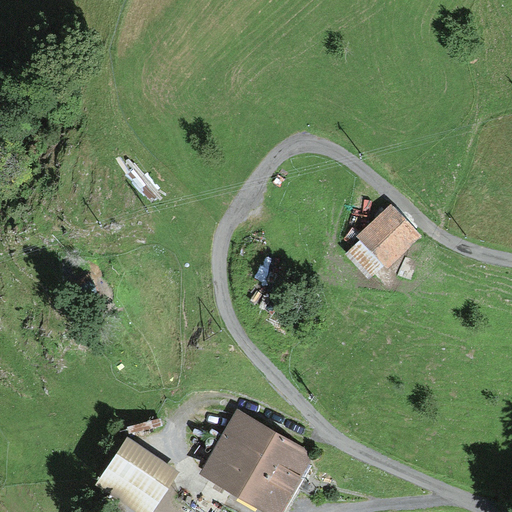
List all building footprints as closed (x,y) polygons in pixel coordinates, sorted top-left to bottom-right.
[(357,242),(345,253),(369,278),(381,266),(385,271),(421,236),(390,203),(353,237),(357,242)] [(98,296),(86,279),(69,290),(81,307),(98,296)] [(198,481),(253,511),(283,511),(315,455),(237,412),(198,481)] [(141,511),(150,511),(179,466),(125,433),(94,483),(141,511)] [(214,452),(216,447),(214,441),(208,439),(202,441),(200,447),(202,453),(208,455),(214,452)]
